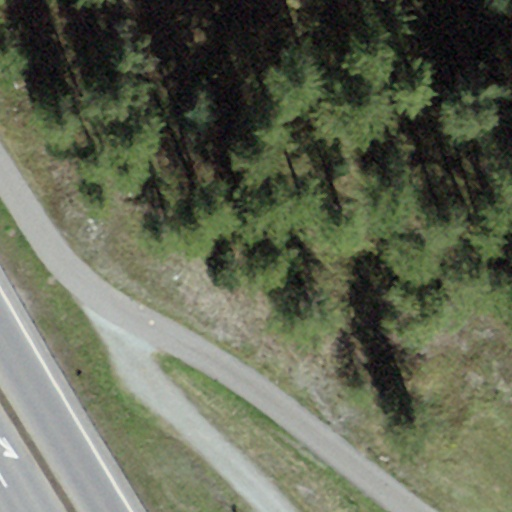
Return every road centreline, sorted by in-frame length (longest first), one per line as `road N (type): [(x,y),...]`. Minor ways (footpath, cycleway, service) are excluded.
road 1 (track): [(97,297),(278,511)]
road 2 (primary): [(63,511),(0,409)]
